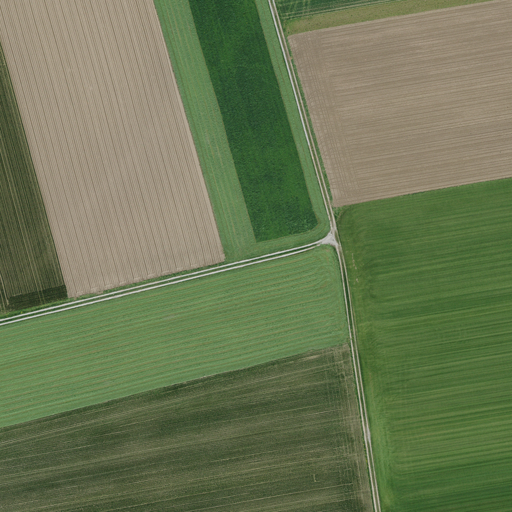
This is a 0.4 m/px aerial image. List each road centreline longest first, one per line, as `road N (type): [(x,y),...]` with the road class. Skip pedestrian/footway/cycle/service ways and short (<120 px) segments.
road 1 (track): [(378,511),(338,241),(270,0)]
road 2 (track): [(0,322),(338,241)]
